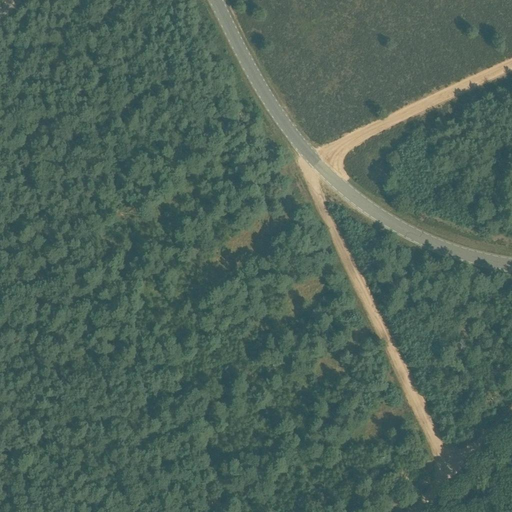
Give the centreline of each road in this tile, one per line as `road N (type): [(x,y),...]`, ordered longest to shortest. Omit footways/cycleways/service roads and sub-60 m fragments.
road 1 (track): [(493,511),(436,442),(309,182),(314,162)]
road 2 (track): [(511,65),(314,162)]
road 3 (track): [(415,511),(511,413)]
